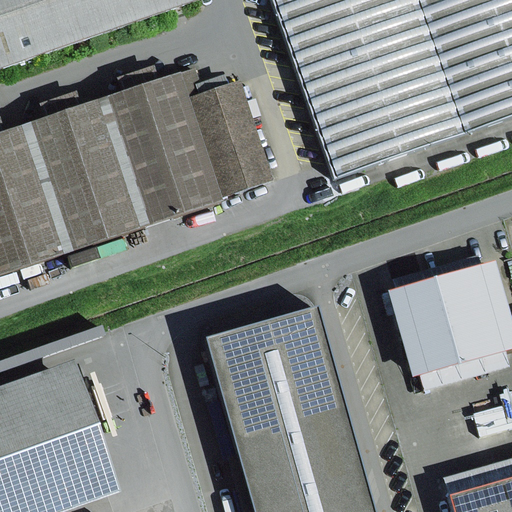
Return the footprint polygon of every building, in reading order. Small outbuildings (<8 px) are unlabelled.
[(0,0),(0,72),(199,2),(197,0),(0,0)] [(511,0),(268,0),(331,180),(511,118),(511,0)] [(194,72),(0,135),(0,277),(221,205),(220,201),(272,184),(238,83),(202,95),(194,72)] [(77,93),(42,105),(47,119),(82,107),(77,93)] [(390,283),(393,293),(479,269),(476,258),(390,283)] [(511,335),(492,265),(479,269),(503,355),(511,352),(511,335)] [(393,293),(384,296),(409,382),(417,380),(503,355),(479,269),(393,293)] [(371,511),(313,311),(201,343),(249,511),(371,511)] [(421,395),(508,371),(503,355),(417,380),(421,395)] [(70,366),(0,391),(0,511),(80,511),(117,499),(70,366)] [(511,461),(440,481),(445,499),(511,480),(511,461)] [(511,511),(511,480),(445,499),(448,511),(511,511)]
